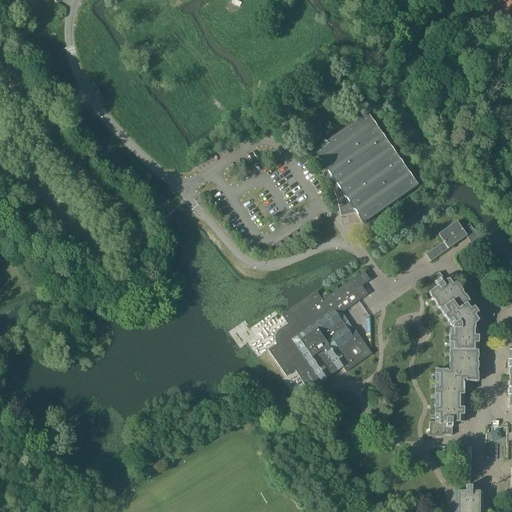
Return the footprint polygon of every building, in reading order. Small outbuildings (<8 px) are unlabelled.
[(417,187),(366,114),(323,145),(321,142),(307,152),(330,185),(336,198),(342,219),(343,219),(341,212),(348,210),(350,213),(354,212),(363,225),(417,187)] [(456,222),(438,235),(443,243),(425,255),(430,262),(466,237),(471,244),(481,236),(476,230),(474,231),(469,224),(462,230),(456,222)] [(294,371),(312,396),(329,384),(323,375),(339,364),(345,373),(371,355),(368,351),(377,346),(368,334),(360,339),(353,329),(344,335),(333,319),(367,295),(359,284),(367,278),(363,272),(321,301),(315,293),(281,317),(287,325),(277,332),(275,337),(275,343),(276,345),(268,351),(286,377),(294,371)] [(437,288),(428,294),(453,328),(453,330),(450,330),(449,372),(447,372),(447,371),(435,370),(434,422),(429,422),(429,435),(451,435),(451,423),(463,423),(463,382),(477,382),(478,330),(475,330),(475,325),(482,320),(451,278),(442,284),(439,280),(442,278),(439,273),(431,279),(437,288)] [(471,492),(471,487),(465,487),(465,492),(454,492),(453,511),(481,511),(482,492),(471,492)]
